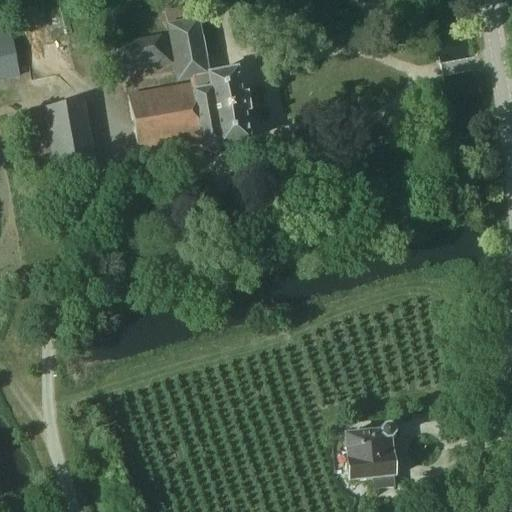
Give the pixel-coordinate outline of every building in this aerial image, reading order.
[(289,11),(275,0),(274,0),(260,18),(275,30),(289,11)] [(3,36),(0,22),(0,82),(19,79),(10,35),(3,36)] [(240,99),(235,73),(207,78),(197,23),(166,28),(176,84),(188,82),(188,87),(127,98),(138,158),(200,147),(201,152),(248,143),(243,116),(248,115),(244,99),(240,99)] [(164,38),(106,49),(111,77),(170,65),(164,38)] [(30,186),(54,182),(97,175),(84,103),(41,111),(17,115),(30,186)] [(389,442),(393,438),(392,432),(388,429),(382,429),(378,434),(344,437),(346,461),(348,484),(373,482),(374,491),(392,489),(392,479),(393,479),(390,457),(389,442)]
